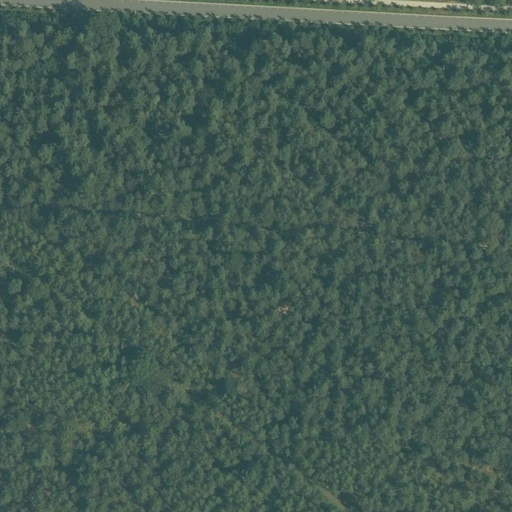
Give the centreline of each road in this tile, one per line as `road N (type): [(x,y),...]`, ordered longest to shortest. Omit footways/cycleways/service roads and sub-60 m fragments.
road 1 (track): [(0,211),(161,217),(511,250)]
road 2 (primary): [(511,26),(18,0)]
road 3 (track): [(0,248),(347,511)]
road 4 (track): [(254,441),(511,458)]
road 5 (track): [(11,511),(69,462),(130,431),(173,380)]
